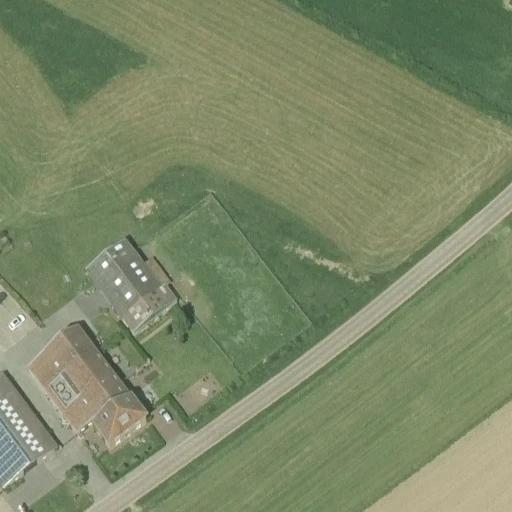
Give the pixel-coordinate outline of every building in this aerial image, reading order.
[(134,337),(175,305),(164,290),(162,292),(151,278),(126,245),(87,274),(134,337)] [(162,292),(164,290),(170,286),(159,272),(151,278),(162,292)] [(110,451),(146,424),(78,334),(28,371),(78,438),(93,425),(95,428),(94,430),(110,451)] [(138,373),(124,384),(132,394),(146,382),(138,373)] [(211,374),(184,398),(194,409),(221,386),(211,374)] [(3,378),(0,380),(0,487),(3,492),(57,453),(3,378)]
